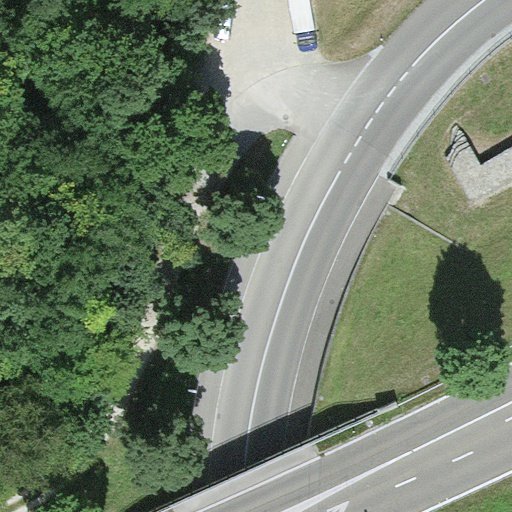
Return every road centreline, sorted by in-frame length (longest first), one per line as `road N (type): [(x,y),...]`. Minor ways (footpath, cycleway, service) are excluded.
road 1 (track): [(360,129),(326,107),(286,101),(242,118),(201,181),(150,321),(80,450),(0,507)]
road 2 (tertiary): [(487,0),(420,53),(292,237),(241,379),(233,511)]
road 3 (primary): [(311,511),(511,420)]
